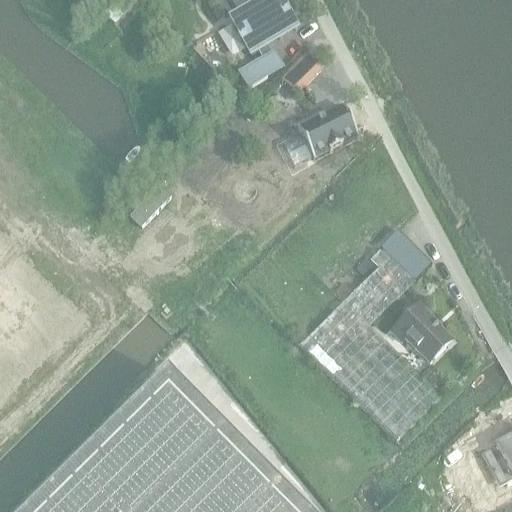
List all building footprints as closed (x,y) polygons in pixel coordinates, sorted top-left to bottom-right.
[(119,0),(103,15),(114,26),(131,10),(120,0),(119,0)] [(247,15),(233,23),(239,33),(240,35),(237,37),(251,59),(257,55),(268,49),(266,46),(294,29),(284,9),(281,11),(274,0),(272,0),(259,7),(255,0),(253,0),(242,7),(247,15)] [(258,65),(239,76),(248,92),(267,80),(266,78),(280,70),(268,49),(257,55),(261,63),(258,65)] [(307,54),(280,80),(285,85),(294,77),(305,88),(306,87),(295,76),(311,60),(322,71),(323,70),(307,54)] [(229,105),(218,117),(227,125),(238,114),(229,105)] [(301,139),(283,148),(294,170),(312,161),(313,163),(358,140),(342,110),(297,132),(301,139)] [(159,188),(129,219),(140,231),(171,199),(159,188)] [(380,250),(381,252),(414,284),(431,267),(396,233),(380,250)] [(381,252),(371,262),(379,270),(300,348),(342,390),(396,443),(440,399),(370,330),(414,284),(381,252)] [(343,285),(335,294),(341,299),(349,290),(343,285)] [(418,307),(391,335),(401,345),(404,341),(429,366),(452,343),(432,324),(434,323),(418,307)] [(299,511),(167,378),(30,511),(299,511)] [(511,441),(489,454),(507,488),(511,485),(511,441)] [(484,456),(467,466),(472,476),(490,466),(484,456)] [(511,505),(511,491),(497,499),(503,510),(511,505)]
